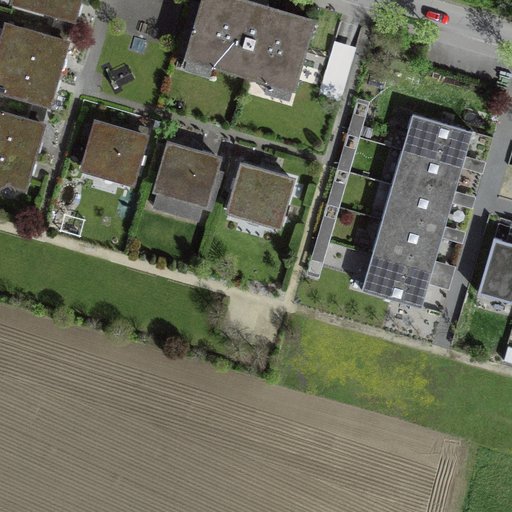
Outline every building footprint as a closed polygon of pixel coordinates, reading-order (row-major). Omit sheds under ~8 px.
[(77,0),(19,0),(18,3),(72,19),(77,0)] [(313,22),(239,0),(204,0),(189,52),(211,58),(209,62),(271,80),(272,76),(295,82),(313,22)] [(9,26),(0,57),(0,89),(49,105),(56,83),(65,50),(67,44),(9,26)] [(0,112),(0,181),(24,189),(31,164),(40,134),(42,125),(0,112)] [(472,131),(413,114),(363,289),(422,306),(427,288),(437,254),(448,218),(458,182),(465,155),(472,131)] [(145,139),(95,124),(83,164),(132,179),(145,139)] [(219,160),(169,145),(157,186),(207,201),(219,160)] [(291,180),(242,166),(229,208),(278,223),(291,180)] [(511,241),(494,237),(478,292),(511,301),(511,241)]
